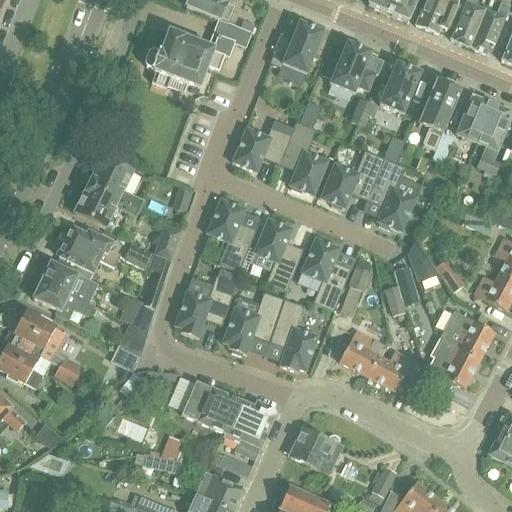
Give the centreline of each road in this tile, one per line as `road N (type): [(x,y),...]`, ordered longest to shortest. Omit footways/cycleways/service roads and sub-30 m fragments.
road 1 (residential): [(0,307),(81,146),(138,0)]
road 2 (residential): [(299,396),(277,400),(159,355),(156,334),(212,181)]
road 3 (secondary): [(95,0),(0,229)]
road 4 (residential): [(293,0),(511,89)]
road 5 (residential): [(212,181),(391,250)]
road 6 (residential): [(212,181),(275,0)]
road 7 (residential): [(299,396),(331,392),(457,460)]
road 8 (residential): [(250,511),(299,396)]
